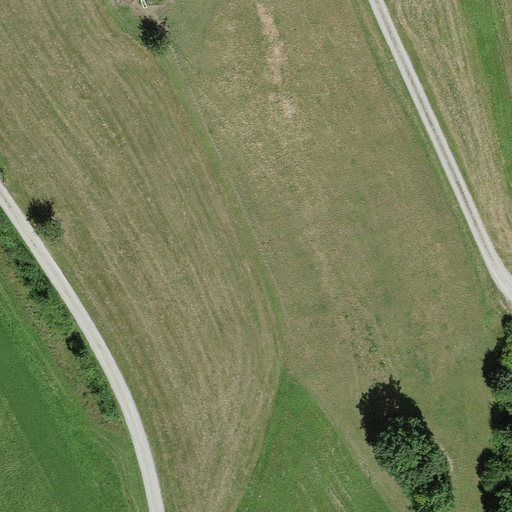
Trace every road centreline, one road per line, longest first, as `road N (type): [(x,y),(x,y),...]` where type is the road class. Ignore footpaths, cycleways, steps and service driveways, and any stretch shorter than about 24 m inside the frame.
road 1 (track): [(156,511),(149,465),(101,362),(0,192)]
road 2 (track): [(511,268),(382,0)]
